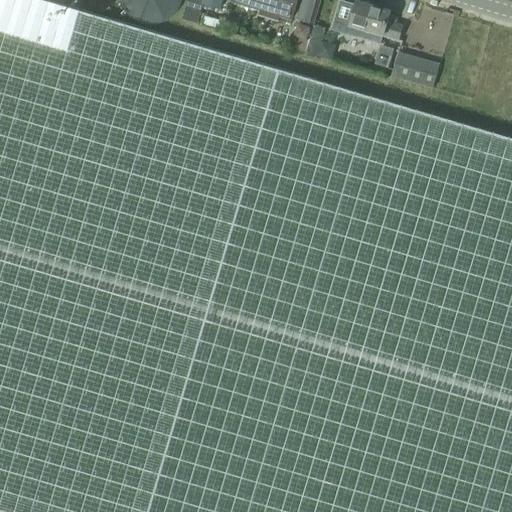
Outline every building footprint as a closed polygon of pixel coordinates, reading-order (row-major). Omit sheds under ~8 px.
[(0,0),(0,511),(511,511),(511,140),(384,103),(299,78),(279,72),(35,0),(0,0)] [(187,0),(182,20),(197,24),(204,0),(187,0)] [(291,18),(296,0),(232,0),(263,9),(261,15),(276,20),(278,14),(291,18)] [(301,0),(296,20),(309,24),(316,0),(301,0)] [(398,39),(402,26),(387,22),(389,13),(355,3),(348,26),(382,36),(382,34),(398,39)]
